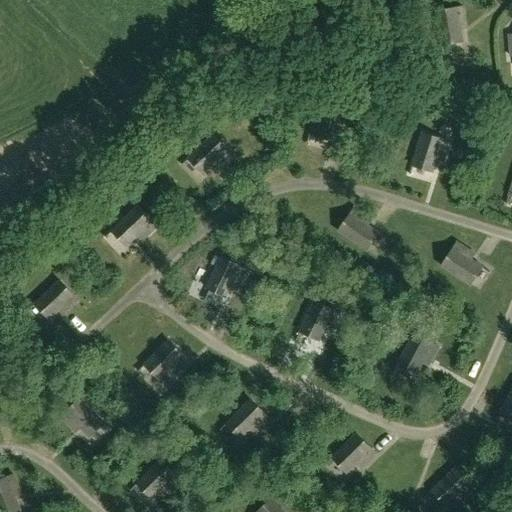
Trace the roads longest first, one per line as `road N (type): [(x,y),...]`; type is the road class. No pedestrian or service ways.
road 1 (residential): [(146,283),(204,340),(411,435),(445,433),(470,414),(511,323)]
road 2 (residential): [(511,238),(338,186),(296,183),(256,193),(224,214),(146,283)]
road 3 (residential): [(98,511),(50,465),(0,454)]
